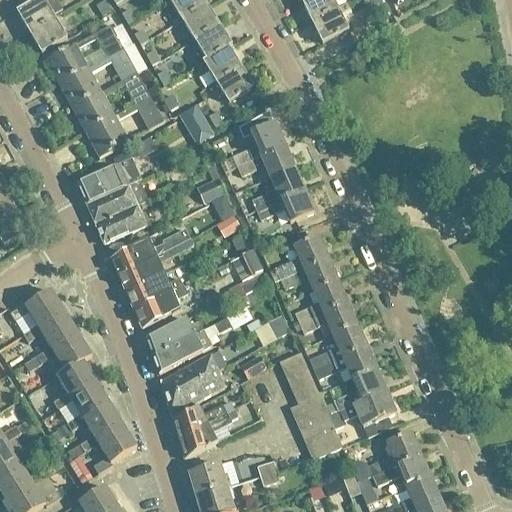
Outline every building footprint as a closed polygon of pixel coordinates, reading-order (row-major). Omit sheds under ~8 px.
[(55,20),(43,0),(40,0),(17,14),(29,35),(55,20)] [(207,6),(202,0),(172,0),(169,2),(182,22),(207,6)] [(339,11),(333,0),(306,0),(302,3),(312,24),(339,11)] [(385,3),(383,0),(364,0),(370,11),(385,3)] [(96,7),(104,19),(113,14),(105,2),(96,7)] [(219,26),(212,14),(207,6),(182,22),(194,42),(219,26)] [(122,16),(129,27),(137,22),(131,11),(122,16)] [(350,33),(339,11),(312,24),(323,46),(350,33)] [(67,41),(55,20),(29,35),(42,56),(67,41)] [(96,24),(89,28),(92,34),(99,30),(96,24)] [(232,47),(224,34),(219,26),(194,42),(206,61),(203,63),(203,65),(229,49),(232,47)] [(59,87),(125,51),(111,27),(46,62),(59,87)] [(134,37),(141,47),(149,42),(143,31),(134,37)] [(241,69),(233,56),(229,49),(203,65),(216,85),(241,69)] [(72,111),(138,75),(125,51),(59,87),(72,111)] [(146,57),(152,68),(161,63),(155,52),(146,57)] [(254,89),(246,76),(241,69),(216,85),(229,105),(254,89)] [(158,77),(164,88),(173,83),(167,72),(158,77)] [(116,118),(106,99),(125,89),(136,108),(151,100),(138,75),(72,111),(85,135),(116,118)] [(163,102),(170,114),(179,109),(172,97),(163,102)] [(151,100),(136,108),(116,118),(85,135),(99,160),(164,124),(151,100)] [(196,108),(179,118),(197,148),(205,144),(214,138),(196,108)] [(209,119),(216,129),(224,124),(217,113),(209,119)] [(237,169),(252,163),(261,159),(285,148),(276,125),(251,136),(252,137),(243,141),(248,152),(232,159),(237,169)] [(120,157),(124,165),(130,162),(132,165),(157,152),(152,141),(120,157)] [(295,170),(285,148),(261,159),(270,181),(295,170)] [(207,172),(208,172),(213,169),(213,168),(215,167),(207,150),(197,154),(207,172)] [(139,182),(132,165),(130,162),(124,165),(77,186),(86,206),(139,182)] [(256,173),(252,163),(237,169),(241,180),(256,173)] [(226,196),(213,169),(208,172),(213,183),(197,191),(204,207),(210,204),(225,197),(226,196)] [(305,192),(295,170),(270,181),(280,203),(305,192)] [(5,192),(8,190),(0,176),(0,194),(5,192)] [(148,202),(139,182),(86,206),(95,226),(137,207),(148,202)] [(0,222),(2,221),(17,212),(5,192),(0,194),(0,222)] [(315,214),(305,192),(280,203),(271,207),(276,217),(284,213),(290,225),(315,214)] [(235,215),(230,206),(225,197),(210,204),(221,223),(235,215)] [(252,203),(257,213),(271,207),(267,197),(252,203)] [(146,228),(137,207),(95,226),(104,246),(146,228)] [(276,217),(271,207),(257,213),(261,223),(276,217)] [(0,241),(4,248),(30,233),(17,212),(2,221),(0,222),(0,241)] [(233,217),(217,228),(225,240),(241,230),(233,217)] [(119,279),(190,242),(185,233),(153,251),(149,240),(111,261),(119,279)] [(232,242),(240,259),(252,253),(244,237),(232,242)] [(280,283),(295,276),(304,272),(329,262),(319,239),(294,250),(299,262),(270,275),(275,285),(280,283)] [(164,277),(159,266),(192,248),(190,242),(119,279),(127,296),(164,277)] [(262,275),(252,253),(240,259),(229,264),(240,285),(262,275)] [(338,284),(329,262),(304,272),(313,294),(338,284)] [(299,286),(295,276),(280,283),(284,293),(299,286)] [(135,314),(182,289),(180,284),(176,285),(176,284),(169,287),(164,277),(127,296),(135,314)] [(261,278),(240,288),(245,299),(266,289),(261,278)] [(347,304),(338,284),(313,294),(318,306),(295,316),(299,326),(348,306),(347,304)] [(245,299),(240,288),(228,294),(233,305),(245,299)] [(143,332),(182,312),(178,303),(187,298),(182,289),(135,314),(143,332)] [(39,331),(65,315),(52,293),(26,309),(25,307),(10,316),(15,323),(29,315),(37,329),(39,331)] [(357,328),(348,306),(299,326),(303,337),(327,326),(332,338),(357,328)] [(52,353),(79,337),(65,315),(39,331),(37,329),(23,337),(28,345),(42,336),(50,350),(52,353)] [(268,326),(276,341),(290,333),(282,318),(268,326)] [(153,359),(203,333),(198,325),(190,329),(186,321),(146,342),(153,359)] [(227,321),(214,327),(219,337),(232,330),(227,321)] [(257,321),(246,327),(250,334),(261,328),(257,321)] [(314,373),(318,371),(351,357),(367,350),(357,328),(332,338),(338,350),(309,362),(314,373)] [(153,359),(159,376),(211,349),(203,333),(153,359)] [(83,363),(84,364),(92,359),(79,337),(52,353),(50,350),(24,366),(30,376),(46,366),(55,380),(57,379),(65,374),(66,374),(83,363)] [(376,372),(367,350),(351,357),(318,371),(314,373),(318,383),(337,374),(338,375),(347,371),(352,382),(376,372)] [(167,401),(217,373),(226,369),(219,353),(211,357),(162,384),(167,401)] [(306,367),(301,356),(280,365),(284,376),(306,367)] [(267,370),(260,358),(241,369),(247,381),(267,370)] [(70,401),(97,385),(84,364),(83,363),(66,374),(65,374),(57,379),(67,396),(53,405),(58,413),(72,404),(70,401)] [(289,387),(310,377),(306,367),(284,376),(289,387)] [(386,394),(376,372),(352,382),(357,394),(348,398),(333,404),(334,405),(324,409),(325,411),(328,419),(386,394)] [(171,418),(224,390),(217,373),(167,401),(171,418)] [(293,397),(315,388),(310,377),(289,387),(293,397)] [(84,423),(110,406),(97,385),(70,401),(72,404),(81,418),(66,426),(71,434),(85,426),(84,423)] [(298,408),(320,399),(315,388),(293,397),(298,408)] [(389,419),(396,416),(386,394),(328,419),(331,424),(334,432),(345,427),(344,424),(358,418),(368,442),(393,431),(389,419)] [(296,424),(325,411),(324,409),(320,399),(298,408),(290,411),(296,424)] [(179,442),(227,416),(233,412),(229,404),(204,418),(198,408),(173,422),(179,442)] [(260,421),(251,404),(237,411),(246,429),(260,421)] [(97,444),(123,428),(110,406),(84,423),(85,426),(94,439),(80,448),(85,455),(99,447),(97,444)] [(301,437),(331,424),(328,419),(325,411),(296,424),(301,437)] [(218,444),(213,435),(231,425),(227,416),(179,442),(184,462),(218,444)] [(18,439),(21,437),(30,431),(25,423),(2,437),(0,434),(0,445),(5,442),(7,445),(18,439)] [(307,450),(336,437),(334,432),(331,424),(301,437),(307,450)] [(115,472),(141,456),(123,428),(97,444),(99,447),(107,461),(93,469),(98,477),(113,468),(115,472)] [(421,458),(411,436),(386,446),(392,459),(368,469),(367,465),(357,465),(350,468),(358,486),(372,479),(421,458)] [(342,450),(336,437),(307,450),(312,463),(342,450)] [(20,467),(35,458),(51,448),(45,438),(28,448),(29,450),(26,452),(18,439),(7,445),(5,442),(0,445),(0,475),(19,464),(20,467)] [(80,448),(68,455),(73,463),(85,455),(80,448)] [(430,480),(421,458),(372,479),(376,489),(400,479),(406,491),(430,480)] [(34,488),(48,479),(43,471),(29,480),(20,467),(19,464),(0,475),(0,491),(6,502),(32,485),(34,488)] [(257,469),(260,479),(276,474),(273,464),(257,469)] [(227,489),(220,466),(189,476),(196,499),(227,489)] [(93,481),(86,470),(76,476),(82,487),(93,481)] [(280,484),(276,474),(260,479),(263,489),(280,484)] [(361,497),(360,494),(357,487),(357,488),(352,477),(342,481),(351,501),(361,497)] [(416,511),(440,502),(430,480),(406,491),(410,502),(401,506),(401,507),(390,511),(416,511)] [(12,511),(38,511),(45,508),(46,510),(61,500),(56,493),(42,501),(34,488),(32,485),(6,502),(12,511)] [(234,511),(227,489),(196,499),(200,511),(234,511)] [(118,511),(120,511),(106,490),(80,506),(83,511),(118,511)] [(374,495),(364,500),(367,507),(378,503),(374,495)] [(444,511),(440,502),(416,511),(444,511)]
